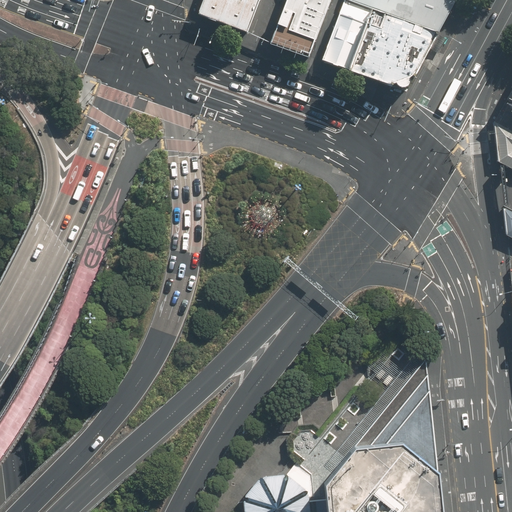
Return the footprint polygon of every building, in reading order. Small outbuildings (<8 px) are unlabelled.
[(203,0),(199,13),(244,31),(256,0),(203,0)] [(287,0),(272,43),(309,56),(328,0),(287,0)] [(347,0),(324,59),(349,68),(372,8),(348,0),(347,0)] [(348,0),(372,8),(434,32),(450,0),(348,0)] [(434,32),(372,8),(349,68),(403,88),(434,32)] [(270,43),(253,36),(248,47),(265,54),(270,43)] [(511,168),(511,132),(494,123),(498,162),(511,168)] [(441,511),(437,469),(426,359),(354,446),(324,482),(326,500),(313,501),(311,474),(296,463),(288,474),(308,492),(309,511),(441,511)] [(244,511),(309,511),(308,492),(288,474),(261,477),(243,497),(244,511)]
